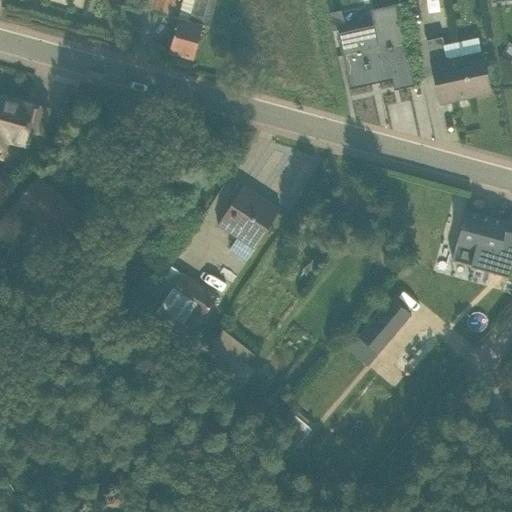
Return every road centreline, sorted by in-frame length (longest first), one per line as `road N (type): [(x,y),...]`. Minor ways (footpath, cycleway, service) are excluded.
road 1 (residential): [(0,40),(511,181)]
road 2 (track): [(371,511),(468,385),(487,373)]
